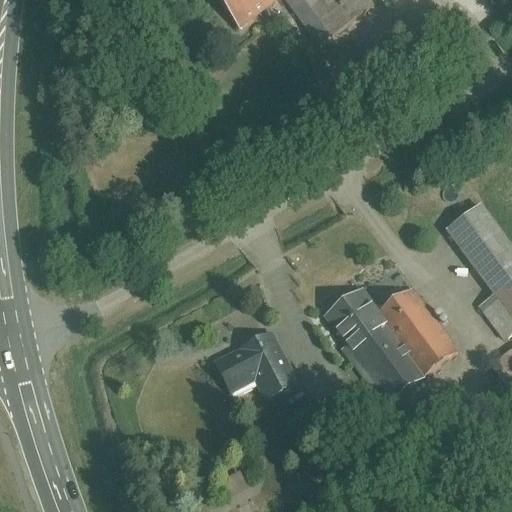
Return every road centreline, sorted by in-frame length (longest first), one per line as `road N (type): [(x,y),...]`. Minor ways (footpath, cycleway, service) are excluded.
road 1 (unclassified): [(511,72),(80,319),(15,334)]
road 2 (primary): [(66,511),(15,334)]
